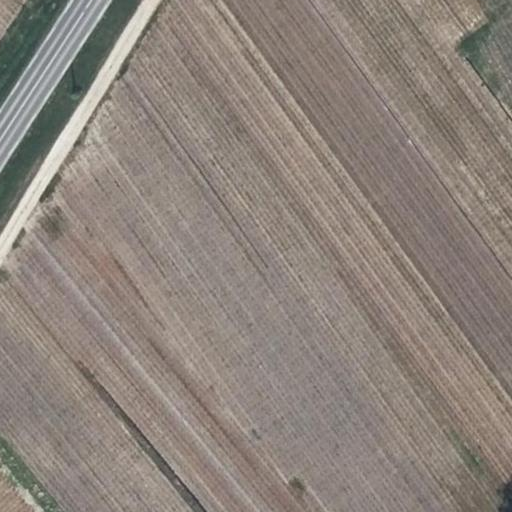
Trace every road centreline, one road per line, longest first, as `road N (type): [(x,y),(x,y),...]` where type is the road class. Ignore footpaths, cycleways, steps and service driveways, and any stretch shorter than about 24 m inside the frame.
road 1 (track): [(0,252),(153,0)]
road 2 (primary): [(0,139),(91,0)]
